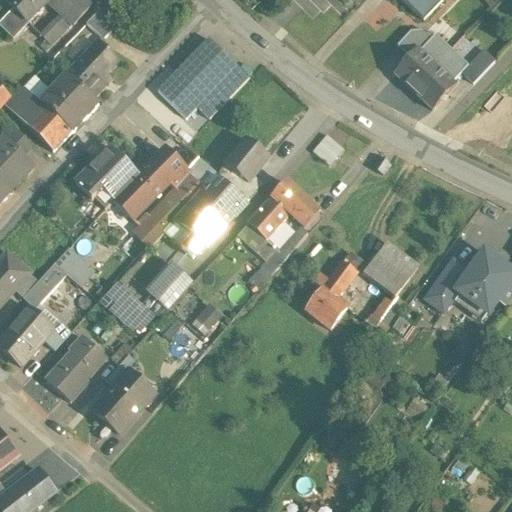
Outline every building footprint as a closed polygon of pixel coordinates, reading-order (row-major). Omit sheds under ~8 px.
[(44,0),(3,0),(12,9),(24,21),(26,19),(44,0)] [(89,7),(81,0),(49,0),(48,1),(71,24),(89,7)] [(400,0),(423,22),(444,0),(400,0)] [(24,21),(12,9),(0,21),(0,27),(12,39),(29,22),(26,19),(24,21)] [(103,37),(114,26),(98,10),(87,22),(103,37)] [(53,21),(39,35),(50,46),(64,32),(53,21)] [(397,48),(409,59),(417,51),(429,38),(424,33),(411,33),(397,48)] [(432,35),(417,51),(436,68),(451,53),(432,35)] [(237,66),(208,39),(157,91),(185,119),(197,107),(237,66)] [(97,43),(65,76),(84,94),(116,60),(97,43)] [(409,59),(394,76),(413,93),(436,68),(417,51),(409,59)] [(451,52),(436,68),(451,82),(453,84),(468,68),(451,52)] [(237,66),(197,107),(209,119),(249,78),(237,66)] [(451,82),(436,68),(413,93),(432,111),(455,86),(451,82)] [(84,94),(65,76),(39,103),(70,133),(97,105),(84,94)] [(0,108),(9,99),(0,89),(0,108)] [(39,103),(26,91),(8,110),(52,152),(70,133),(39,103)] [(32,147),(14,130),(4,140),(21,158),(32,147)] [(344,151),(328,136),(313,152),(329,167),(344,151)] [(21,158),(4,140),(0,144),(0,177),(13,189),(32,168),(21,158)] [(269,158),(247,141),(227,166),(249,183),(256,175),(269,158)] [(138,175),(112,148),(75,184),(89,197),(88,199),(92,202),(96,198),(95,197),(102,189),(113,200),(138,175)] [(183,169),(164,149),(138,175),(113,200),(134,221),(171,184),(177,189),(187,178),(181,172),(183,169)] [(199,159),(188,172),(190,174),(204,187),(213,176),(217,173),(199,159)] [(378,159),(372,168),(382,175),(388,166),(378,159)] [(265,182),(256,175),(249,183),(227,166),(217,179),(246,204),(265,182)] [(177,189),(167,201),(182,215),(192,205),(190,203),(204,187),(190,174),(187,178),(177,189)] [(217,179),(213,176),(204,187),(190,203),(192,205),(182,215),(178,220),(195,235),(205,244),(221,227),(224,229),(246,204),(217,179)] [(0,202),(13,189),(0,177),(0,202)] [(319,213),(285,184),(270,200),(288,215),(305,230),(319,213)] [(270,200),(248,225),(265,241),(288,215),(270,200)] [(182,215),(167,201),(136,234),(151,248),(178,220),(182,215)] [(205,244),(195,235),(184,248),(195,258),(205,244)] [(296,249),(288,243),(279,254),(286,260),(296,249)] [(393,300),(417,268),(386,245),(362,276),(393,300)] [(57,263),(81,287),(95,273),(71,249),(57,263)] [(455,293),(488,316),(497,303),(511,281),(511,274),(485,255),(483,254),(468,275),(455,293)] [(30,275),(6,255),(0,262),(0,308),(14,293),(29,276),(30,275)] [(349,256),(323,290),(337,301),(363,266),(349,256)] [(455,293),(468,275),(453,265),(427,301),(442,312),(455,293)] [(173,267),(149,292),(168,309),(191,284),(173,267)] [(29,276),(14,293),(23,301),(38,284),(29,276)] [(511,281),(497,303),(508,310),(511,304),(511,281)] [(337,301),(323,290),(305,311),(331,332),(349,311),(337,301)] [(42,310),(33,302),(28,309),(37,317),(42,310)] [(394,309),(384,302),(368,325),(385,336),(405,306),(399,302),(394,309)] [(210,304),(198,318),(210,329),(222,315),(210,304)] [(37,317),(28,309),(0,342),(0,352),(20,369),(42,343),(52,330),(37,317)] [(61,326),(42,310),(37,317),(52,330),(42,343),(45,345),(61,326)] [(70,334),(61,326),(45,345),(54,352),(70,334)] [(105,361),(82,339),(70,352),(72,354),(66,361),(45,383),(70,405),(83,390),(80,388),(105,361)] [(132,351),(124,344),(110,360),(118,367),(132,351)] [(188,354),(155,392),(165,400),(198,362),(188,354)] [(154,396),(128,373),(93,413),(118,436),(154,396)] [(0,470),(17,457),(0,435),(0,470)] [(7,496),(0,501),(0,511),(31,511),(55,494),(38,472),(7,496)]
